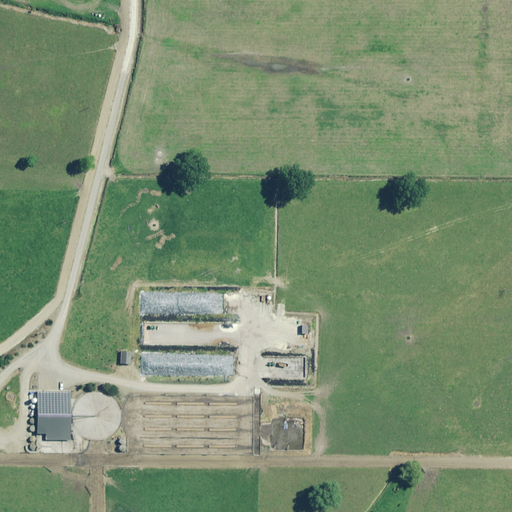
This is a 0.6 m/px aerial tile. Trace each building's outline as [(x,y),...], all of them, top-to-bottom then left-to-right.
[(238,290),(151,288),(151,294),(137,293),(136,315),(237,317),(238,290)] [(237,348),(238,322),(138,318),(137,344),(237,348)] [(130,353),(121,352),(120,364),(130,364),(130,353)] [(172,375),(172,354),(142,354),(142,375),(172,375)] [(70,440),(70,391),(37,391),(37,434),(45,434),(45,440),(70,440)]
